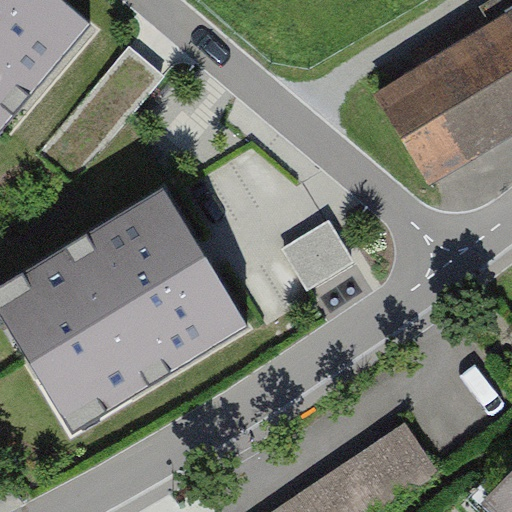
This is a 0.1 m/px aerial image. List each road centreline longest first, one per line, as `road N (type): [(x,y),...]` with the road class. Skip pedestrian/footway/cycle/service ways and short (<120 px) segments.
road 1 (residential): [(455,261),(256,399),(62,511)]
road 2 (residential): [(455,261),(150,0)]
